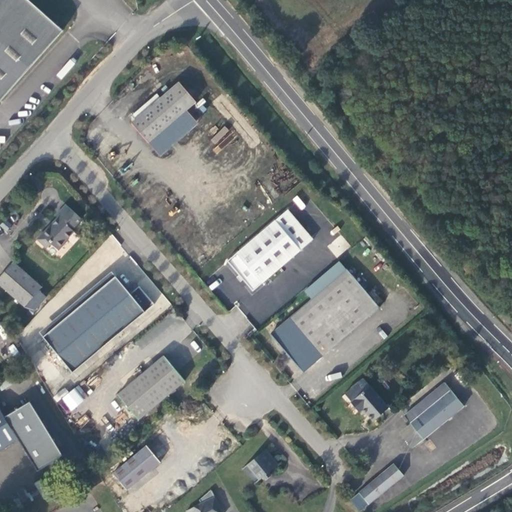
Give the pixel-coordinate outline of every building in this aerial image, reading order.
[(0,0),(0,101),(62,31),(27,0),(0,0)] [(183,84),(135,123),(151,142),(198,102),(183,84)] [(297,195),(292,199),(301,210),(306,206),(297,195)] [(85,219),(70,205),(60,215),(62,217),(55,223),(56,224),(53,228),(52,227),(41,238),(50,247),(55,243),(61,250),(71,240),(70,239),(77,231),(75,229),(85,219)] [(291,211),(233,262),(257,290),(316,239),(291,211)] [(336,258),(350,247),(341,235),(327,246),(336,258)] [(106,256),(111,261),(114,258),(117,260),(126,252),(111,236),(95,251),(103,259),(106,256)] [(18,260),(0,279),(0,280),(27,304),(45,285),(18,260)] [(347,271),(274,334),(306,371),(379,307),(347,271)] [(111,273),(39,336),(74,374),(140,316),(143,319),(157,307),(142,290),(133,298),(111,273)] [(166,357),(119,396),(140,420),(187,380),(166,357)] [(375,420),(390,408),(365,380),(346,395),(353,403),(354,402),(365,414),(367,412),(375,420)] [(447,384),(407,416),(413,424),(454,392),(447,384)] [(69,410),(88,398),(79,385),(67,392),(66,390),(59,395),(69,410)] [(464,407),(454,392),(413,424),(425,439),(464,407)] [(0,447),(21,435),(41,467),(67,451),(34,401),(9,416),(0,402),(0,447)] [(413,424),(402,433),(414,448),(425,439),(413,424)] [(161,461),(148,444),(115,470),(130,487),(149,471),(161,461)] [(266,452),(249,466),(261,480),(278,465),(266,452)] [(396,464),(361,493),(370,505),(405,475),(396,464)] [(222,511),(213,490),(201,500),(203,504),(187,511),(222,511)]
